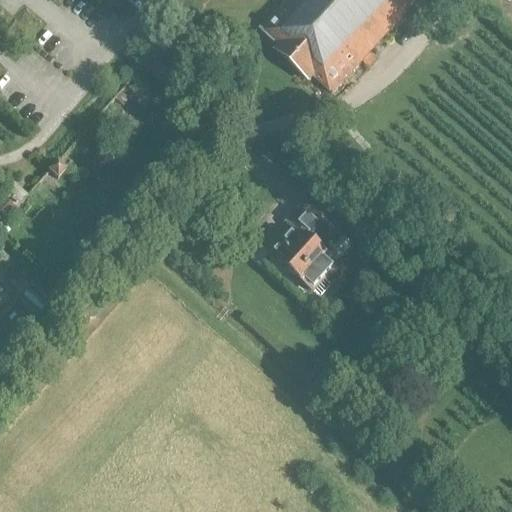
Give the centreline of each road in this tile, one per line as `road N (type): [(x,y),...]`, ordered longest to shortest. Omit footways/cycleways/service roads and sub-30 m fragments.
road 1 (track): [(511,275),(335,110)]
road 2 (track): [(0,161),(29,152),(164,0)]
road 3 (track): [(335,110),(389,75),(442,0)]
